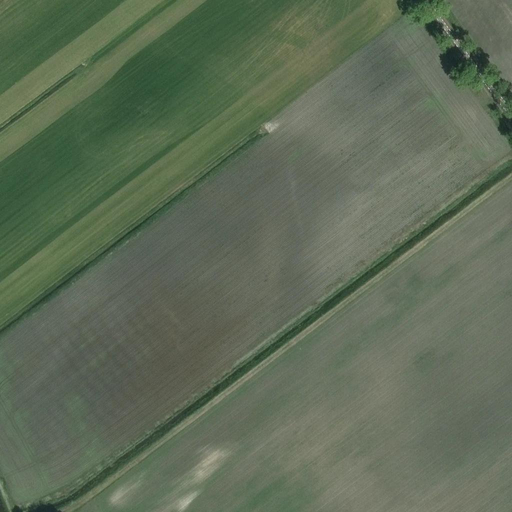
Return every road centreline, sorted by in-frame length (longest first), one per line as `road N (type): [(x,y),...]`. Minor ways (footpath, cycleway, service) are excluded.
road 1 (track): [(511,180),(65,511)]
road 2 (tertiary): [(511,115),(423,0)]
